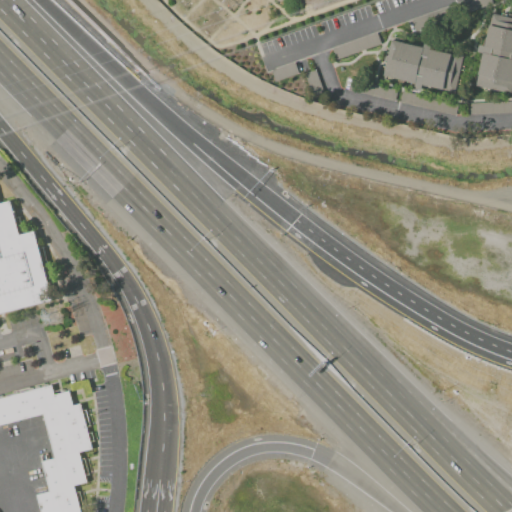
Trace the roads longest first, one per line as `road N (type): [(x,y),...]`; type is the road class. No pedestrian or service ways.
road 1 (motorway): [(509,511),(7,0)]
road 2 (motorway): [(0,65),(443,511)]
road 3 (residential): [(435,0),(316,43),(334,94),(454,125),(511,120)]
road 4 (motorway): [(194,511),(227,461),(284,443),(321,451),(408,511)]
road 5 (motorway): [(511,348),(451,323),(296,218)]
road 6 (motorway): [(97,243),(133,292),(156,357),(165,407),(161,469)]
road 7 (motorway): [(194,140),(33,0)]
road 8 (motorway): [(511,479),(369,370)]
road 9 (motorway): [(0,125),(97,243)]
road 10 (motorway): [(296,218),(194,140)]
